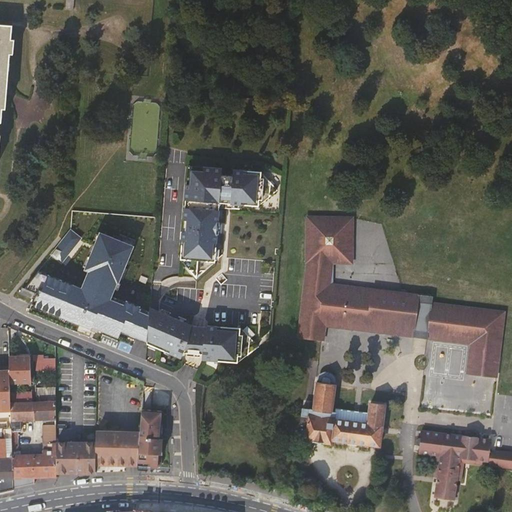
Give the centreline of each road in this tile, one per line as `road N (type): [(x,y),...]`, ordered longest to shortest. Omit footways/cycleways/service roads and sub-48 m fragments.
road 1 (residential): [(0,307),(173,385),(184,404),(188,490)]
road 2 (unknown): [(45,501),(77,431),(80,369)]
